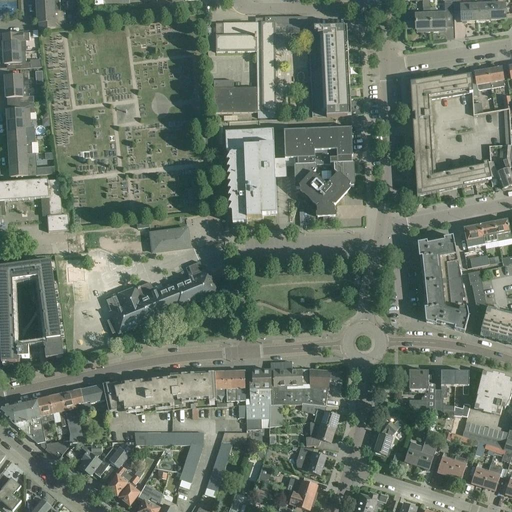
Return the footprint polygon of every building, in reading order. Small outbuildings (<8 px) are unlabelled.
[(37,2),(37,13),(64,12),(60,12),(59,1),(63,1),(62,0),(48,0),(49,2),(37,2)] [(489,5),(490,21),(505,21),(505,5),(497,5),(497,0),(489,0),(490,5),(489,5)] [(435,9),(430,9),(431,30),(446,30),(445,18),(452,18),(451,4),(444,4),(444,12),(437,13),(437,12),(435,9)] [(475,22),(490,21),(489,5),(475,6),(475,22)] [(461,23),(475,22),(475,6),(461,7),(461,23)] [(431,30),(430,9),(423,9),(423,14),(415,14),(416,31),(431,30)] [(37,13),(38,31),(52,30),(69,28),(69,22),(65,23),(64,12),(37,13)] [(245,24),(216,24),(216,53),(256,53),(257,89),(233,89),(233,82),(214,82),(214,109),(216,110),(216,114),(257,114),(257,111),(276,111),(275,34),(308,34),(307,30),(307,18),(265,19),(265,23),(261,23),(261,22),(256,22),(256,26),(245,26),(245,24)] [(349,72),(346,28),(313,30),(314,34),(317,33),(317,35),(322,35),(326,118),(351,117),(349,72)] [(3,36),(3,43),(4,54),(26,52),(26,42),(30,42),(29,34),(3,36)] [(26,53),(26,52),(4,54),(4,65),(17,65),(17,70),(42,69),(41,60),(30,61),(30,64),(26,64),(25,53),(26,53)] [(488,71),(491,90),(504,87),(501,69),(488,71)] [(488,71),(474,73),(478,92),(491,90),(488,71)] [(434,136),(431,101),(473,94),(472,85),(471,76),(466,77),(466,75),(441,79),(411,84),(413,115),(415,115),(415,123),(413,123),(417,198),(463,189),(488,184),(488,182),(491,181),(490,172),(488,164),(436,174),(434,138),(434,136)] [(5,88),(28,86),(28,76),(5,77),(5,88)] [(28,86),(5,88),(6,99),(19,99),(19,104),(29,103),(28,86)] [(504,111),(510,110),(511,110),(511,103),(510,97),(503,98),(504,111)] [(7,111),(7,122),(30,120),(30,114),(34,114),(34,103),(29,103),(19,104),(19,110),(7,111)] [(30,120),(7,122),(8,139),(35,137),(34,128),(31,128),(30,120)] [(286,167),(295,167),(295,166),(352,164),(351,157),(353,157),(352,129),(284,132),(285,160),(285,168),(286,167)] [(287,178),(286,167),(285,168),(285,160),(275,160),(274,131),(226,133),(226,154),(227,154),(230,155),(227,161),(230,163),(227,168),(231,170),(228,175),(231,177),(228,183),(231,184),(228,190),(231,191),(228,197),(232,199),(229,204),(232,206),(229,211),(232,213),(233,224),(247,224),(247,220),(263,219),(262,216),(277,215),(275,175),(285,175),(285,176),(287,178)] [(35,137),(8,139),(9,156),(32,154),(32,147),(32,144),(35,144),(35,137)] [(496,170),(490,172),(491,181),(492,186),(499,183),(500,186),(502,190),(511,186),(511,176),(509,170),(511,168),(511,167),(511,165),(511,159),(511,158),(511,153),(511,148),(503,148),(503,162),(506,171),(497,174),(496,170)] [(9,156),(10,167),(11,178),(27,177),(26,162),(36,162),(36,154),(32,154),(9,156)] [(349,188),(350,187),(351,188),(354,188),(353,164),(352,164),(295,166),(295,167),(296,190),(299,190),(300,189),(301,190),(300,191),(318,207),(319,206),(320,207),(317,210),(317,218),(335,217),(335,209),(332,207),(333,206),(334,207),(351,189),(349,188)] [(42,213),(47,213),(47,217),(48,224),(48,234),(50,234),(70,232),(68,216),(62,216),(59,181),(58,181),(48,182),(48,181),(0,184),(0,227),(1,227),(0,212),(5,212),(5,202),(41,200),(42,213)] [(508,221),(495,223),(498,242),(511,240),(510,234),(508,221)] [(498,242),(495,223),(482,226),(484,239),(485,245),(498,242)] [(485,245),(484,239),(482,226),(464,229),(468,253),(476,252),(475,249),(485,247),(485,245)] [(188,230),(150,235),(153,254),(190,249),(189,237),(188,237),(187,233),(188,233),(188,230)] [(465,299),(453,238),(444,239),(444,240),(422,245),(430,324),(464,333),(464,334),(465,334),(469,318),(467,309),(464,309),(462,299),(465,299)] [(487,257),(470,260),(470,264),(472,269),(489,266),(488,260),(487,257)] [(0,323),(2,365),(30,364),(29,349),(22,349),(44,346),(46,361),(64,358),(52,263),(0,269),(0,323)] [(112,335),(119,332),(119,334),(159,318),(158,316),(176,309),(177,311),(217,295),(207,272),(204,274),(200,263),(189,268),(193,278),(163,290),(161,285),(152,289),(150,283),(139,288),(139,289),(135,290),(135,289),(119,296),(120,296),(106,302),(113,319),(107,322),(112,335)] [(472,286),(482,284),(479,273),(468,275),(470,286),(472,286)] [(486,306),(476,308),(477,313),(478,313),(485,315),(486,309),(486,308),(486,306)] [(511,317),(486,311),(480,333),(479,338),(511,346),(511,317)] [(476,323),(472,336),(478,337),(482,325),(476,323)] [(302,404),(317,406),(326,407),(331,373),(315,372),(310,371),(302,371),(280,372),(282,406),(283,406),(294,406),(302,406),(302,404)] [(271,372),(258,373),(260,406),(270,405),(271,372)] [(281,406),(282,406),(280,372),(271,372),(270,405),(272,405),(281,406)] [(227,403),(237,402),(237,396),(235,373),(226,374),(227,391),(227,397),(227,403)] [(237,396),(237,402),(247,402),(246,381),(245,381),(245,373),(235,373),(237,396)] [(260,406),(258,373),(252,373),(253,381),(250,381),(248,381),(250,406),(246,407),(246,419),(246,420),(260,420),(260,406)] [(435,415),(436,391),(436,384),(428,384),(429,373),(409,373),(409,392),(428,392),(428,395),(426,395),(421,400),(421,401),(409,401),(409,410),(417,413),(425,414),(435,415)] [(436,391),(435,415),(443,415),(443,416),(454,417),(454,412),(443,411),(443,400),(447,400),(447,387),(454,387),(455,373),(441,373),(441,387),(441,391),(436,391)] [(455,373),(454,387),(462,387),(462,396),(469,396),(469,388),(469,374),(455,373)] [(494,376),(483,373),(476,398),(477,398),(474,411),(500,417),(502,410),(504,410),(510,402),(511,393),(511,380),(499,377),(499,376),(498,381),(493,380),(494,376)] [(215,374),(184,376),(185,399),(188,399),(188,401),(209,399),(209,398),(215,398),(215,399),(217,399),(217,397),(215,374)] [(227,391),(226,374),(215,374),(217,397),(227,397),(227,391)] [(155,382),(133,384),(136,411),(137,411),(137,409),(142,409),(142,410),(174,407),(182,406),(182,401),(182,400),(185,399),(184,376),(171,377),(171,380),(165,381),(162,378),(157,379),(155,382)] [(102,387),(106,401),(108,411),(109,410),(109,409),(114,408),(115,409),(120,408),(120,406),(124,405),(125,412),(129,412),(129,410),(135,410),(135,411),(136,411),(133,384),(122,385),(121,383),(102,387)] [(90,405),(106,401),(102,387),(73,393),(78,417),(86,415),(87,416),(92,414),(90,405)] [(61,396),(67,427),(69,436),(74,435),(76,446),(84,445),(78,417),(73,393),(61,396)] [(61,396),(50,398),(54,421),(55,421),(53,415),(59,414),(61,428),(67,427),(61,396)] [(37,401),(44,437),(47,436),(49,433),(49,431),(50,431),(48,423),(54,421),(50,398),(44,400),(43,400),(37,401)] [(37,401),(24,404),(33,441),(38,445),(45,443),(44,437),(37,401)] [(1,414),(33,441),(24,404),(3,409),(1,414)] [(317,406),(302,404),(302,406),(302,412),(316,416),(313,424),(321,427),(335,431),(339,418),(326,414),(326,408),(326,407),(317,406)] [(269,421),(269,429),(282,427),(283,406),(282,406),(281,406),(272,405),(270,405),(269,421)] [(454,408),(454,412),(454,417),(462,418),(465,418),(467,418),(470,407),(464,405),(463,410),(454,408)] [(246,419),(246,407),(238,407),(239,419),(246,419)] [(260,420),(246,420),(247,431),(262,431),(261,420),(260,420)] [(402,425),(398,420),(393,426),(390,423),(385,429),(386,429),(382,435),(381,435),(375,454),(386,458),(392,438),(393,435),(393,436),(398,431),(397,430),(402,425)] [(331,445),(335,431),(321,427),(318,435),(310,432),(308,437),(331,445)] [(204,434),(172,434),(172,447),(191,447),(180,481),(191,485),(204,445),(204,434)] [(207,490),(217,493),(232,445),(247,445),(247,437),(247,435),(225,435),(225,434),(207,490)] [(462,438),(452,434),(450,439),(461,442),(462,438)] [(462,438),(461,442),(478,448),(479,444),(479,443),(476,442),(472,441),(468,440),(467,439),(462,438)] [(307,448),(307,439),(298,439),(297,447),(307,448)] [(422,448),(416,467),(429,472),(436,451),(437,445),(425,441),(423,448),(422,448)] [(59,449),(53,457),(58,461),(69,449),(69,442),(58,444),(59,449)] [(120,449),(117,453),(110,463),(111,464),(111,465),(114,468),(115,467),(119,470),(121,467),(134,450),(136,448),(135,447),(135,443),(127,443),(122,451),(120,449)] [(404,464),(416,467),(422,448),(416,446),(416,445),(411,443),(404,464)] [(59,449),(58,444),(46,445),(47,449),(45,451),(53,457),(59,449)] [(486,445),(484,450),(495,453),(496,449),(494,448),(490,447),(489,446),(486,445)] [(247,449),(242,447),(239,453),(245,455),(247,449)] [(261,447),(257,458),(264,460),(269,447),(261,447)] [(91,456),(88,454),(82,461),(85,463),(80,469),(91,477),(93,474),(101,464),(96,460),(99,456),(100,457),(102,454),(101,454),(101,448),(91,448),(91,456)] [(113,449),(101,464),(93,474),(100,479),(101,479),(100,478),(111,464),(110,463),(117,453),(113,449)] [(314,450),(301,449),(296,463),(296,464),(296,465),(296,466),(297,467),(297,468),(298,469),(299,470),(300,471),(301,472),(307,474),(320,478),(327,458),(313,454),(314,450)] [(511,453),(507,452),(504,451),(499,450),(496,449),(495,453),(503,456),(501,462),(510,465),(511,457),(511,453)] [(67,457),(73,461),(77,456),(71,452),(67,457)] [(133,453),(129,458),(134,461),(137,456),(133,453)] [(449,478),(456,458),(456,457),(454,463),(442,459),(437,474),(449,478)] [(468,461),(456,458),(449,478),(461,482),(468,461)] [(129,507),(130,507),(136,500),(140,495),(134,490),(137,487),(135,486),(140,480),(147,467),(142,463),(136,475),(133,479),(132,478),(117,497),(118,498),(124,490),(127,485),(129,487),(126,491),(119,499),(124,503),(124,504),(128,507),(129,507)] [(263,466),(258,481),(265,484),(270,468),(263,466)] [(503,470),(491,466),(488,474),(483,489),(495,493),(500,478),(503,470)] [(126,471),(121,467),(119,470),(115,475),(117,477),(107,490),(112,493),(112,495),(114,497),(116,497),(117,497),(132,478),(125,473),(126,471)] [(483,489),(488,474),(476,470),(471,485),(483,489)] [(158,471),(158,473),(159,474),(158,479),(166,481),(167,475),(168,472),(158,471)] [(2,474),(0,476),(0,489),(2,491),(1,491),(2,492),(1,493),(0,493),(0,502),(1,503),(3,501),(7,505),(5,507),(2,510),(3,511),(13,511),(21,502),(14,496),(16,493),(16,492),(17,493),(21,488),(11,480),(10,482),(9,483),(8,482),(7,481),(8,480),(2,474)] [(292,487),(298,489),(296,494),(315,500),(318,491),(316,491),(317,488),(295,481),(292,487)] [(269,494),(256,490),(253,499),(266,503),(269,494)] [(312,510),(315,500),(296,494),(290,492),(286,505),(309,511),(310,509),(312,510)] [(357,508),(369,511),(373,511),(377,502),(386,505),(388,498),(381,496),(380,498),(378,497),(370,495),(369,499),(361,496),(357,508)] [(160,504),(160,505),(164,507),(161,511),(180,511),(177,506),(162,498),(160,504)] [(49,511),(52,509),(42,501),(32,511),(49,511)] [(160,504),(151,503),(150,505),(145,502),(139,511),(158,511),(160,510),(160,505),(160,504)] [(396,511),(399,504),(393,502),(389,511),(396,511)] [(248,511),(250,507),(240,503),(236,511),(248,511)]
